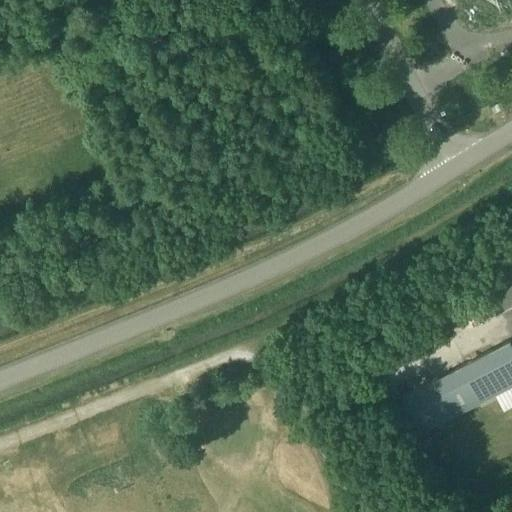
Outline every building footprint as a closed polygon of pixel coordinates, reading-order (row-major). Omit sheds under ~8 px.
[(53,95),(67,89),(49,50),(36,56),(53,95)] [(10,63),(0,66),(0,81),(10,111),(25,106),(10,63)] [(93,189),(108,183),(91,139),(75,145),(93,189)] [(52,208),(68,202),(49,155),(34,161),(52,208)] [(0,175),(0,197),(5,220),(20,216),(11,173),(0,175)] [(511,384),(511,343),(510,340),(404,395),(422,431),(478,402),(511,384)] [(366,372),(383,364),(373,341),(356,349),(366,372)]
